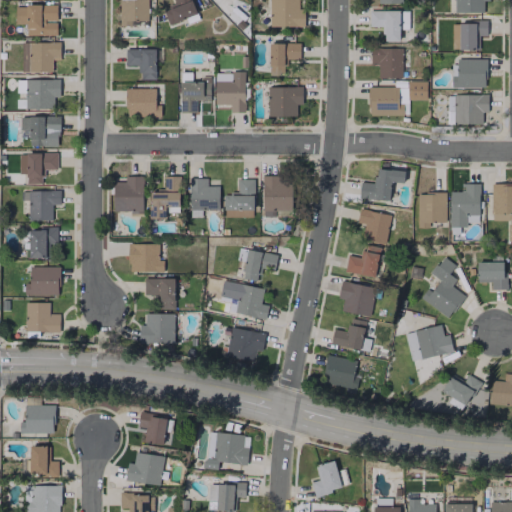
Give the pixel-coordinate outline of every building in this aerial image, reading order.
[(118,0),(119,27),(148,26),(147,0),(118,0)] [(169,25),(197,14),(191,0),(173,0),(175,4),(162,9),(169,25)] [(304,26),(303,9),(297,9),(297,0),(268,0),(269,27),(304,26)] [(453,0),(454,13),(483,12),(482,1),(489,1),(488,0),(453,0)] [(55,5),(14,5),(15,24),(25,24),(25,36),(56,35),(55,5)] [(368,10),(368,26),(382,27),(382,41),(399,41),(399,29),(407,29),(408,11),(368,10)] [(450,22),(451,50),(478,49),(478,36),(486,36),(486,21),(450,22)] [(59,60),(59,42),(20,43),(21,72),(52,72),(51,60),(59,60)] [(299,43),(268,43),(269,74),(283,74),(283,59),(299,59),(299,43)] [(155,49),(125,48),(125,65),(139,65),(138,79),(155,80),(155,49)] [(401,49),(370,49),(370,64),(378,64),(377,77),(401,77),(401,49)] [(485,87),(486,59),(456,59),(456,67),(451,67),(451,87),(485,87)] [(243,72),(214,72),(214,105),(229,104),(229,113),(244,113),(243,72)] [(195,112),(196,101),(209,101),(210,77),(200,77),(200,82),(179,81),(179,112),(195,112)] [(25,109),(53,108),(53,97),(59,97),(58,79),(25,79),(25,109)] [(266,87),(267,117),(296,116),(296,104),(302,104),(301,86),(266,87)] [(397,86),(368,87),(368,115),(403,115),(402,98),(397,98),(397,86)] [(124,89),(125,117),(160,116),(160,105),(155,105),(154,88),(124,89)] [(29,147),(58,146),(58,115),(19,117),(20,138),(28,138),(29,147)] [(56,153),(19,153),(19,174),(26,174),(26,184),(42,184),(42,169),(56,170),(56,153)] [(389,201),(390,182),(403,183),(404,171),(375,168),(374,183),(360,182),(358,198),(389,201)] [(262,217),(275,216),(274,212),(290,211),(290,178),(280,178),(280,175),(261,176),(262,217)] [(124,176),(124,182),(113,182),(114,212),(142,212),(142,176),(124,176)] [(179,176),(163,176),(163,192),(149,192),(149,218),(166,218),(166,212),(179,212),(179,176)] [(207,178),(189,178),(188,216),(201,217),(201,209),(218,210),(219,186),(207,185),(207,178)] [(223,216),(253,216),(253,179),(237,179),(236,193),(223,193),(223,216)] [(449,191),(448,233),(459,233),(459,224),(478,224),(479,184),(463,183),(463,192),(449,191)] [(491,220),(511,219),(511,184),(491,185),(491,220)] [(51,220),(51,204),(59,204),(59,190),(21,191),(21,200),(27,200),(28,220),(51,220)] [(416,227),(428,228),(429,222),(445,222),(445,193),(417,192),(416,227)] [(364,224),(361,239),(384,244),(390,215),(359,208),(356,223),(364,224)] [(56,243),(56,229),(29,228),(28,258),(47,259),(48,243),(56,243)] [(158,244),(128,243),(128,272),(162,272),(162,260),(157,259),(158,244)] [(361,258),(347,255),(343,271),(374,277),(380,247),(363,244),(361,258)] [(241,278),(257,281),(259,267),(273,270),(276,255),(238,248),(236,260),(244,261),(241,278)] [(422,300),(448,318),(464,295),(450,286),(456,279),(448,274),(454,265),(442,256),(429,274),(437,279),(422,300)] [(476,282),(490,281),(490,290),(504,290),(504,261),(476,262),(476,282)] [(58,267),(29,266),(29,284),(24,284),(23,295),(58,296),(58,267)] [(143,279),(144,295),(157,295),(157,309),(174,309),(173,278),(143,279)] [(368,317),(375,288),(341,280),(337,298),(343,299),(340,310),(368,317)] [(264,319),(268,303),(260,301),(263,289),(240,284),(234,312),(264,319)] [(58,332),(59,314),(48,313),(49,303),(25,302),(24,331),(58,332)] [(173,314),(144,313),(144,325),(138,325),(138,342),(173,343),(173,314)] [(367,351),(369,339),(362,338),(365,321),(349,318),(346,331),(333,329),(330,344),(367,351)] [(452,352),(448,334),(442,335),(440,325),(404,332),(409,360),(452,352)] [(264,333),(230,327),(224,356),(253,361),(255,350),(261,351),(264,333)] [(355,393),(357,374),(354,373),(356,360),(326,356),(322,383),(344,386),(343,392),(355,393)] [(511,405),(511,373),(503,374),(502,381),(490,381),(489,405),(511,405)] [(462,381),(450,374),(440,391),(465,405),(479,381),(467,374),(462,381)] [(53,432),(52,405),(23,405),(24,422),(19,422),(19,433),(53,432)] [(142,442),(162,445),(167,417),(139,413),(137,426),(145,428),(142,442)] [(245,465),(249,436),(208,431),(204,468),(217,470),(218,462),(245,465)] [(29,475),(57,476),(57,460),(46,460),(46,446),(29,445),(29,475)] [(124,481),(159,485),(162,455),(134,453),(133,464),(126,463),(124,481)] [(341,488),(333,460),(314,465),(318,480),(310,482),(313,496),(341,488)] [(59,511),(59,485),(23,486),(23,511),(59,511)] [(127,508),(127,511),(147,511),(148,511),(152,511),(153,494),(119,493),(119,508),(127,508)] [(434,511),(434,503),(417,504),(417,498),(406,499),(406,511),(434,511)] [(488,511),(511,511),(511,501),(489,501),(488,511)] [(442,511),(471,511),(472,503),(443,503),(442,511)]
